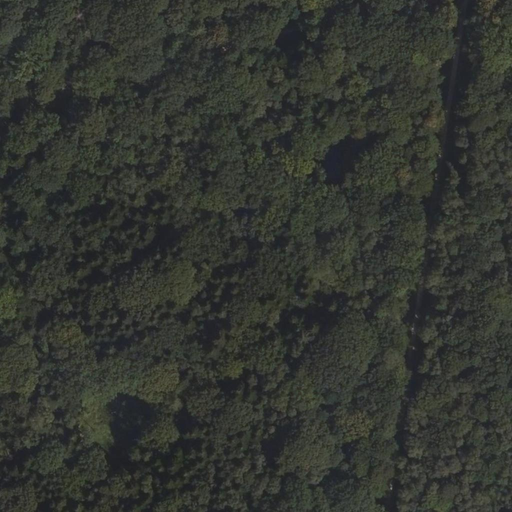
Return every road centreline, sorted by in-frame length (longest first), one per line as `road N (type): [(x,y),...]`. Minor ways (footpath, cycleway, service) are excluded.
road 1 (track): [(389,511),(462,0)]
road 2 (track): [(0,124),(389,0)]
